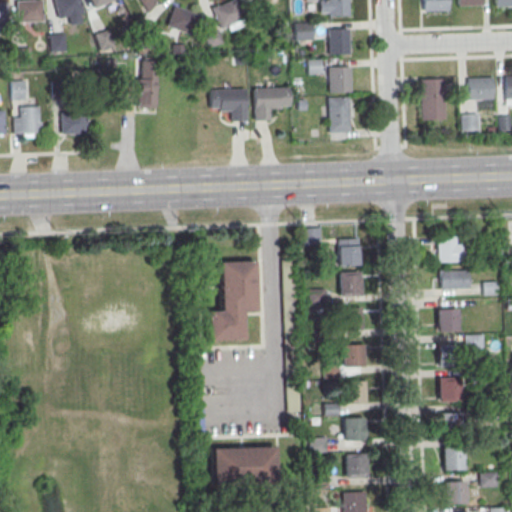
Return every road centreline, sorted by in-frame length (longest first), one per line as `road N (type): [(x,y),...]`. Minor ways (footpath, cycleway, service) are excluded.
road 1 (secondary): [(0,195),(511,175)]
road 2 (residential): [(393,180),(403,511)]
road 3 (residential): [(393,180),(384,0)]
road 4 (residential): [(511,40),(386,45)]
